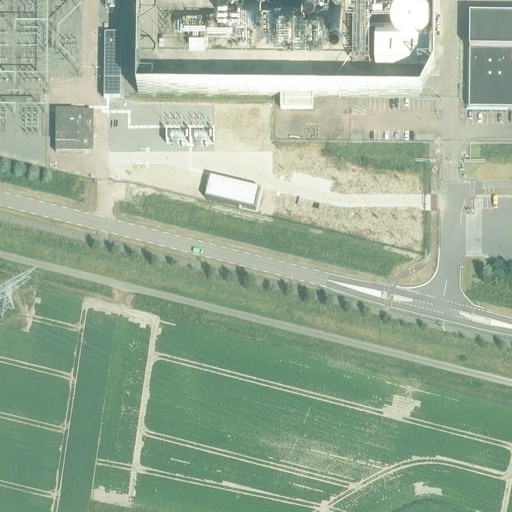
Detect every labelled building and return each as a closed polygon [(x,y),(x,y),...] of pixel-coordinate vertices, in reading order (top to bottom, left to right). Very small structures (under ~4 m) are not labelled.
[(431,1),(431,0),(391,0),(391,1),(392,5),(394,8),(396,11),(399,13),(403,16),(407,17),(410,17),(414,17),(417,16),(421,15),(425,12),(428,9),(430,5),(431,1)] [(472,108),(511,108),(511,14),(475,14),(475,49),(472,49),(472,108)] [(434,21),(380,20),(379,63),(433,64),(434,21)] [(207,32),(192,32),(191,45),(206,46),(207,32)] [(121,34),(105,33),(104,98),(120,98),(121,34)] [(313,110),(313,101),(281,101),(281,110),(313,110)] [(55,152),(92,153),(92,112),(76,112),(55,111),(55,143),(55,152)] [(210,179),(205,200),(228,205),(256,212),(261,191),(233,184),(210,179)]
